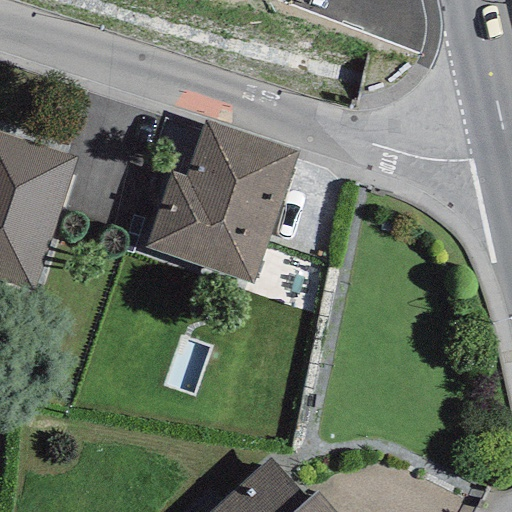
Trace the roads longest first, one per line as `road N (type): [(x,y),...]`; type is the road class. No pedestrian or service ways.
road 1 (residential): [(0,29),(433,162),(507,158)]
road 2 (secondary): [(507,158),(470,0)]
